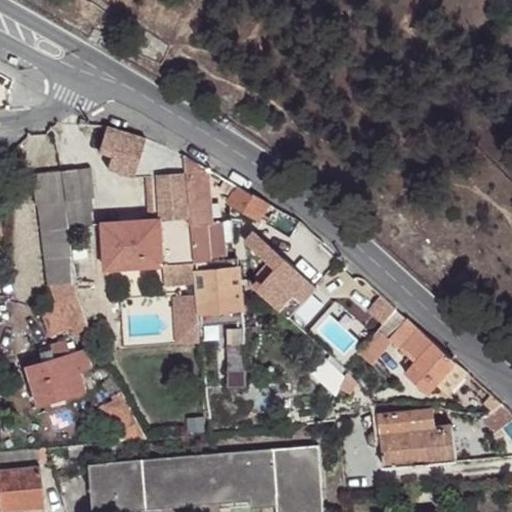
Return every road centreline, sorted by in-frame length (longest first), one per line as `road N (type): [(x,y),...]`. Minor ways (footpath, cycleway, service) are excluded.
road 1 (residential): [(511,388),(311,211),(117,80)]
road 2 (unknown): [(511,473),(360,474)]
road 3 (residential): [(117,80),(81,49),(0,3)]
road 4 (residential): [(117,80),(28,118),(0,119)]
road 5 (residential): [(0,42),(45,67),(117,80)]
